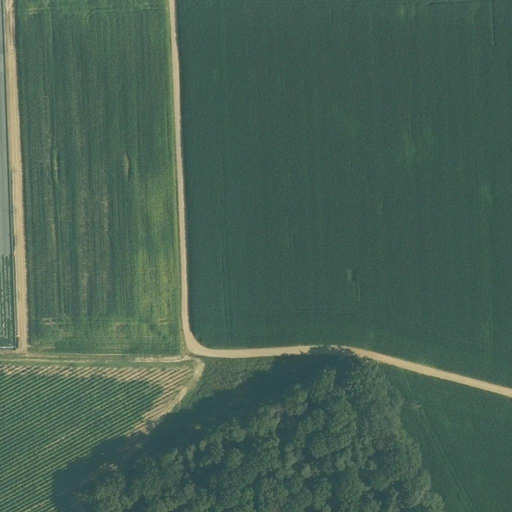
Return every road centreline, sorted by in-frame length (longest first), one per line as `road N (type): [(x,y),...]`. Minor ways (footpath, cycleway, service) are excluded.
road 1 (track): [(170,0),(187,350),(358,353)]
road 2 (track): [(98,511),(99,487),(352,363),(358,353)]
road 3 (track): [(358,353),(511,394)]
